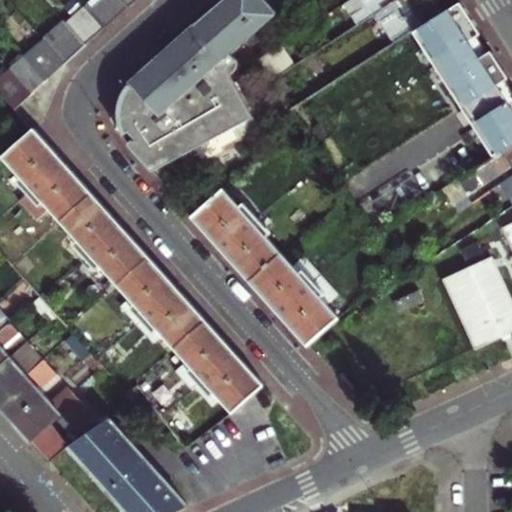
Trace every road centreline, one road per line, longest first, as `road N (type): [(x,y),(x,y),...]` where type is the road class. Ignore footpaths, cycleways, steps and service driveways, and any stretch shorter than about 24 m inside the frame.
road 1 (residential): [(366,459),(86,137),(79,107),(88,80),(176,0)]
road 2 (residential): [(252,511),(366,459)]
